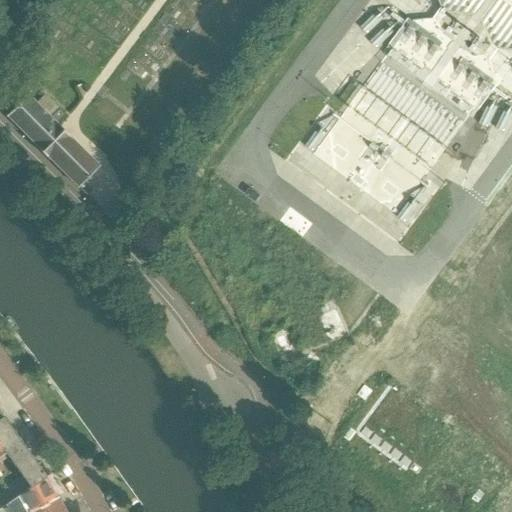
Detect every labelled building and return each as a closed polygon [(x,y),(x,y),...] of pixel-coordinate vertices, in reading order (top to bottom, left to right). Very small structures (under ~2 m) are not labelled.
[(423,83),(431,88),(466,114),(468,116),(473,109),(481,98),(484,93),(494,80),(495,79),(493,73),(490,60),(498,49),(511,50),(511,0),(438,0),(441,8),(436,14),(434,18),(425,19),(414,20),(413,21),(411,23),(409,26),(392,50),(387,56),(407,71),(419,80),(423,83)] [(426,95),(431,88),(423,83),(418,89),(381,62),(380,63),(336,123),(313,155),(396,216),(419,184),(430,169),(446,147),(464,123),(426,95)] [(34,146),(41,152),(63,131),(54,122),(62,114),(43,96),(36,103),(27,94),(6,116),(35,145),(34,146)] [(63,131),(41,152),(48,159),(48,158),(77,187),(98,166),(63,131)] [(116,197),(102,211),(113,223),(127,209),(116,197)] [(320,326),(311,331),(315,340),(324,336),(322,331),(320,326)] [(22,477),(28,486),(44,474),(2,416),(0,417),(0,443),(8,455),(7,456),(22,477)] [(0,461),(7,456),(8,455),(0,443),(0,478),(8,473),(0,461)] [(0,511),(23,511),(55,494),(46,477),(44,474),(28,486),(11,498),(0,506),(0,511)] [(7,490),(6,491),(11,498),(28,486),(22,477),(5,487),(7,490)] [(0,506),(11,498),(6,491),(0,495),(0,506)] [(58,511),(64,509),(55,494),(23,511),(58,511)]
